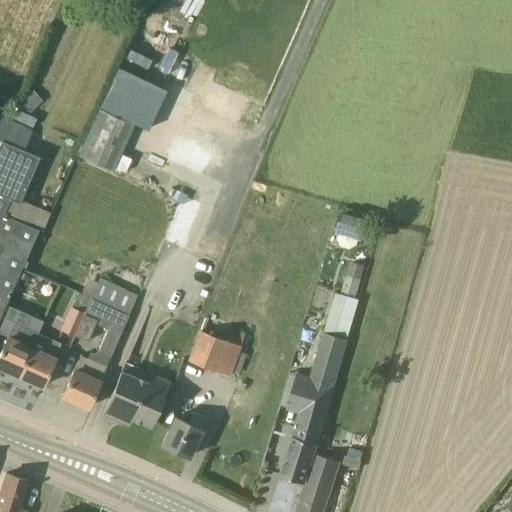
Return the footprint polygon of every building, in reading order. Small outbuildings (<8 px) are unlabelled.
[(77,154),(114,171),(115,169),(122,153),(135,124),(98,108),(77,154)] [(0,139),(7,120),(10,114),(0,109),(0,139)] [(0,139),(24,150),(32,130),(7,120),(0,139)] [(38,156),(24,150),(0,139),(0,318),(6,305),(22,267),(39,230),(42,231),(50,212),(20,199),(38,156)] [(131,157),(122,153),(115,169),(124,173),(131,157)] [(335,233),(362,241),(368,219),(342,211),(335,233)] [(351,260),(342,292),(356,296),(365,265),(351,260)] [(350,333),(361,298),(338,291),(327,325),(350,333)] [(74,336),(74,335),(84,313),(91,298),(78,292),(72,307),(70,307),(60,330),(74,336)] [(116,309),(107,329),(98,352),(110,358),(129,314),(116,309)] [(88,341),(98,319),(84,313),(74,335),(88,341)] [(0,367),(19,376),(31,348),(43,321),(30,315),(24,327),(14,322),(0,354),(0,367)] [(228,376),(240,345),(200,331),(181,380),(194,386),(201,366),(228,376)] [(324,333),(310,379),(297,375),(287,407),(300,411),(281,475),(305,482),(348,340),(324,333)] [(31,348),(19,376),(42,387),(62,344),(50,339),(44,353),(31,348)] [(62,396),(88,408),(107,367),(81,355),(62,396)] [(149,383),(135,377),(139,368),(126,363),(103,414),(128,424),(131,418),(150,426),(170,381),(154,374),(149,383)] [(189,457),(202,430),(207,418),(194,412),(189,423),(175,417),(162,445),(189,457)] [(342,464),(359,469),(368,438),(348,431),(339,458),(343,459),(342,464)] [(323,511),(340,462),(317,454),(297,511),(323,511)] [(7,474),(0,493),(0,494),(0,511),(18,511),(22,500),(28,481),(7,474)]
